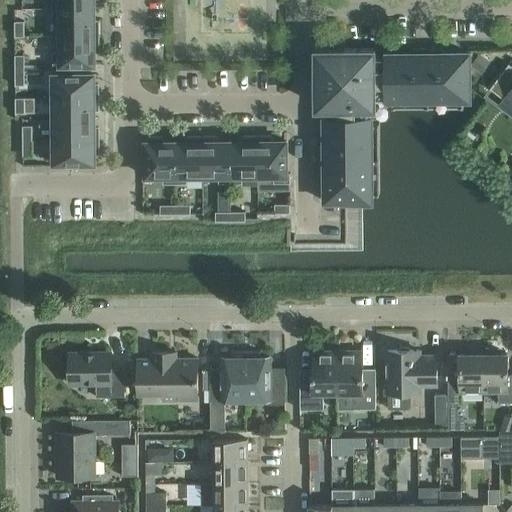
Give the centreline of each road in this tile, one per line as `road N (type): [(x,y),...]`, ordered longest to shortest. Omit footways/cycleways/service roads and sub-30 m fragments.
road 1 (residential): [(292,313),(24,321),(23,511)]
road 2 (residential): [(511,6),(307,13),(303,103)]
road 3 (residential): [(511,311),(292,313)]
road 4 (residential): [(294,511),(292,313)]
road 5 (residential): [(17,184),(125,178),(130,105)]
road 6 (residential): [(303,103),(130,105)]
road 7 (residential): [(303,103),(305,232)]
